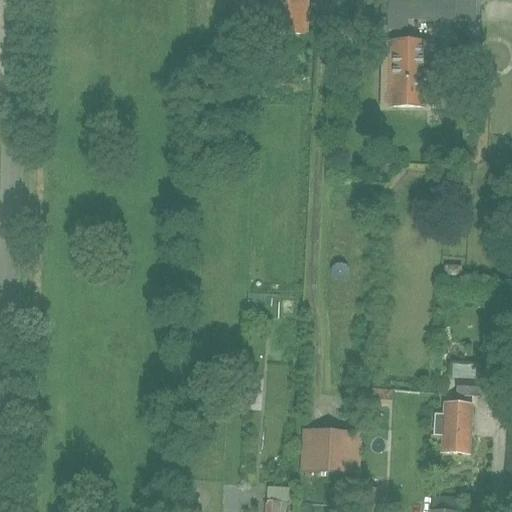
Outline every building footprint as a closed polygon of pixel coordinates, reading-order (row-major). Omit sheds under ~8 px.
[(269,0),(269,35),(305,35),(305,0),(269,0)] [(387,0),(387,31),(406,31),(407,20),(454,21),(455,0),(387,0)] [(455,0),(454,21),(475,21),(475,0),(455,0)] [(441,72),(427,72),(424,72),(425,56),(434,56),(434,43),(390,43),(389,73),(387,73),(387,87),(389,87),(389,107),(440,108),(441,72)] [(488,368),(490,368),(490,381),(508,381),(508,369),(509,354),(511,354),(511,337),(511,303),(493,302),(490,352),(488,368)] [(455,397),(480,398),(482,380),(456,380),(455,397)] [(444,405),(443,416),(435,416),(434,437),(442,437),(441,454),(469,456),(472,406),(444,405)] [(361,433),(302,430),(300,472),(359,475),(361,433)] [(363,511),(373,511),(376,511),(377,485),(368,485),(367,492),(363,492),(363,511)] [(264,511),(285,511),(285,503),(284,503),(285,496),(275,495),(274,503),(265,502),(264,511)]
